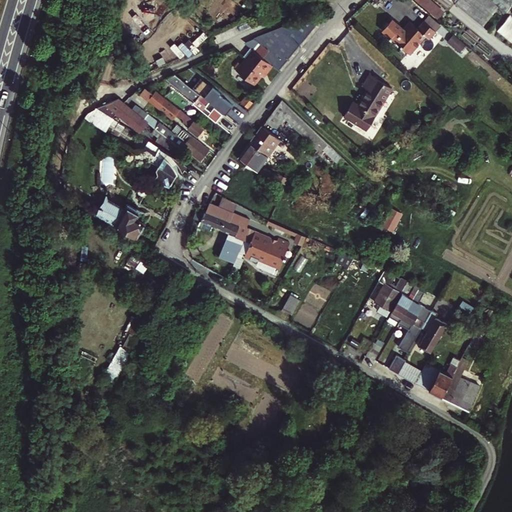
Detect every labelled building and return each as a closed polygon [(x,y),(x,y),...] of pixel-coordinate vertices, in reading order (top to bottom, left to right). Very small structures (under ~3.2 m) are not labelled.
[(416,0),(418,2),(438,19),(443,12),(428,0),(416,0)] [(494,0),(457,0),(454,7),(486,25),(497,5),(507,11),(511,1),(511,0),(496,0),(496,1),(494,0)] [(315,13),(282,29),(285,32),(300,44),(321,18),(315,13)] [(423,21),(434,31),(441,24),(437,20),(430,14),(423,21)] [(511,17),(508,15),(496,31),(511,43),(511,17)] [(423,21),(416,29),(413,32),(405,25),(398,32),(389,24),(380,33),(398,49),(394,53),(400,59),(405,55),(406,56),(423,37),(426,40),(434,31),(423,21)] [(413,32),(416,29),(408,21),(405,25),(413,32)] [(282,29),(254,39),(260,44),(255,50),(254,49),(237,69),(255,83),(265,71),(266,72),(273,64),(265,57),(285,32),(282,29)] [(273,64),(280,69),(300,44),(285,32),(265,57),(273,64)] [(448,42),(459,51),(465,45),(454,35),(448,42)] [(475,38),(470,44),(492,64),(498,58),(475,38)] [(181,77),(209,99),(227,113),(234,105),(220,94),(221,93),(195,73),(191,70),(188,73),(185,72),(181,77)] [(181,77),(177,73),(168,77),(196,101),(194,103),(216,122),(223,113),(214,107),(211,111),(204,106),(209,99),(181,77)] [(395,91),(375,76),(366,87),(370,90),(359,105),(354,102),(344,115),(366,131),(375,118),(395,91)] [(157,89),(161,92),(165,87),(158,81),(150,85),(156,90),(157,89)] [(146,87),(141,93),(150,100),(173,118),(176,114),(190,125),(189,128),(200,137),(206,130),(191,118),(191,117),(181,108),(179,110),(155,91),(153,93),(146,87)] [(156,90),(155,91),(179,110),(181,108),(161,92),(157,89),(156,90)] [(150,100),(141,93),(137,90),(131,96),(145,107),(145,106),(149,101),(150,100)] [(126,95),(119,98),(127,105),(129,102),(126,100),(129,98),(126,95)] [(253,101),(247,96),(242,102),(248,107),(253,101)] [(108,103),(99,107),(114,117),(117,111),(149,136),(153,131),(161,137),(159,140),(162,142),(161,142),(182,156),(185,151),(181,148),(173,141),(167,137),(144,118),(137,113),(127,105),(119,98),(114,100),(110,106),(108,103)] [(283,116),(301,133),(309,125),(282,100),(267,120),(276,126),(278,123),(275,120),(280,113),(283,116)] [(149,101),(145,106),(151,111),(155,106),(149,101)] [(144,118),(148,113),(141,107),(137,113),(144,118)] [(148,113),(144,118),(167,137),(170,132),(168,131),(169,130),(148,113)] [(280,139),(263,126),(239,159),(249,167),(249,166),(258,170),(280,139)] [(210,149),(183,128),(173,141),(181,148),(183,146),(202,160),(210,149)] [(146,146),(143,147),(150,151),(181,170),(183,170),(184,172),(187,174),(189,173),(193,166),(150,139),(146,146)] [(150,151),(143,147),(137,148),(136,149),(131,146),(128,150),(150,163),(151,161),(158,165),(157,167),(158,171),(157,173),(156,175),(170,184),(178,171),(181,170),(150,151)] [(276,179),(285,184),(288,177),(285,176),(284,178),(278,175),(276,179)] [(223,195),(219,206),(234,212),(237,203),(223,195)] [(95,212),(137,237),(146,222),(137,217),(134,215),(136,211),(127,206),(122,215),(101,202),(95,212)] [(210,202),(207,211),(240,225),(237,234),(245,237),(251,240),(245,256),(259,262),(261,259),(269,262),(270,260),(281,264),(284,257),(286,258),(287,255),(285,254),(290,241),(279,237),(277,241),(273,239),(273,238),(258,232),(258,230),(249,226),(252,219),(234,212),(219,206),(210,202)] [(382,227),(395,232),(403,212),(390,207),(382,227)] [(206,211),(200,225),(212,229),(213,226),(229,232),(220,256),(235,262),(245,237),(237,234),(240,225),(207,211),(206,211)] [(355,257),(341,251),(336,261),(349,267),(355,257)] [(124,268),(130,271),(132,266),(144,272),(149,262),(131,253),(124,268)] [(386,282),(386,283),(401,292),(403,290),(409,281),(385,271),(380,278),(386,282)] [(409,281),(403,290),(407,292),(410,290),(413,283),(409,281)] [(401,292),(386,283),(375,302),(381,305),(378,310),(388,316),(401,292)] [(398,346),(408,352),(422,328),(413,324),(417,316),(426,321),(432,310),(418,302),(424,291),(419,287),(412,299),(400,321),(399,323),(408,328),(398,346)] [(400,321),(412,299),(403,294),(391,315),(400,321)] [(292,314),(299,300),(290,295),(283,308),(292,314)] [(428,329),(419,345),(431,352),(448,324),(435,317),(438,313),(432,310),(426,321),(423,326),(428,329)] [(134,317),(123,345),(134,349),(145,321),(134,317)] [(475,333),(481,336),(487,323),(481,320),(475,333)] [(475,333),(469,344),(476,348),(481,336),(475,333)] [(375,361),(376,359),(382,347),(374,343),(366,356),(375,361)] [(116,382),(131,351),(118,345),(104,377),(116,382)] [(399,373),(407,360),(404,359),(397,355),(390,368),(399,374),(399,373)] [(458,366),(461,361),(454,357),(451,363),(452,364),(458,367),(458,366)] [(407,360),(399,373),(402,375),(410,362),(407,360)] [(402,375),(416,383),(423,370),(410,362),(402,375)] [(447,373),(453,376),(458,367),(452,364),(447,373)] [(453,376),(443,397),(470,411),(481,386),(461,377),(464,369),(458,366),(458,367),(453,376)] [(437,377),(423,370),(416,383),(436,394),(443,397),(453,376),(447,373),(441,370),(437,377)] [(336,470),(332,477),(354,491),(375,459),(370,456),(353,481),(336,470)] [(400,511),(409,503),(391,487),(380,500),(392,511),(400,511)]
